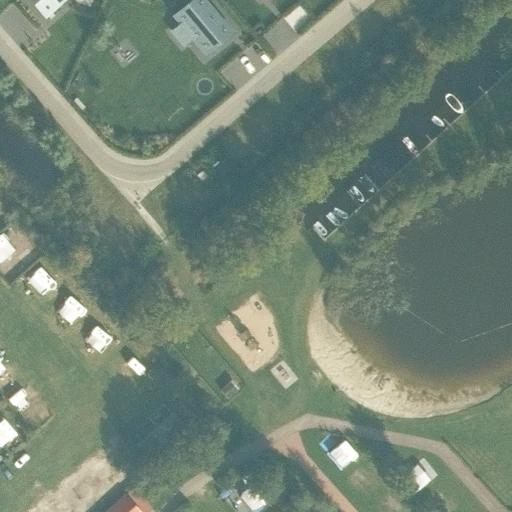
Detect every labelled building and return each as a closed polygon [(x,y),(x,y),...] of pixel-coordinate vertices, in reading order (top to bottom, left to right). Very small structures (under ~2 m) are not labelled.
[(29,0),(44,16),(61,0),(29,0)] [(202,0),(190,0),(173,15),(205,53),(230,33),(202,0)] [(0,251),(2,253),(28,227),(19,217),(0,235),(0,251)] [(28,243),(30,256),(45,254),(42,240),(28,243)] [(20,277),(31,288),(61,261),(51,249),(20,277)] [(11,260),(19,270),(30,262),(22,252),(11,260)] [(64,318),(91,295),(83,286),(56,308),(64,318)] [(89,347),(122,323),(113,310),(80,334),(89,347)] [(105,337),(113,350),(136,336),(128,323),(105,337)] [(156,386),(169,375),(140,341),(127,351),(156,386)] [(23,365),(8,378),(21,394),(37,380),(23,365)] [(158,388),(162,398),(180,392),(176,381),(158,388)] [(170,424),(195,407),(188,396),(163,413),(170,424)] [(0,437),(6,444),(29,422),(15,408),(0,422),(0,437)] [(99,446),(123,475),(134,466),(110,437),(99,446)] [(426,486),(444,469),(430,454),(412,471),(426,486)] [(330,469),(323,478),(340,490),(346,481),(330,469)] [(247,494),(266,489),(260,470),(242,475),(247,494)] [(63,473),(51,482),(75,511),(83,511),(90,507),(63,473)] [(444,510),(463,499),(453,481),(434,492),(444,510)] [(365,487),(350,501),(360,511),(361,511),(376,498),(365,487)] [(22,511),(64,511),(51,491),(21,510),(22,511)] [(140,511),(125,495),(106,511),(140,511)] [(492,511),(480,498),(464,511),(492,511)]
